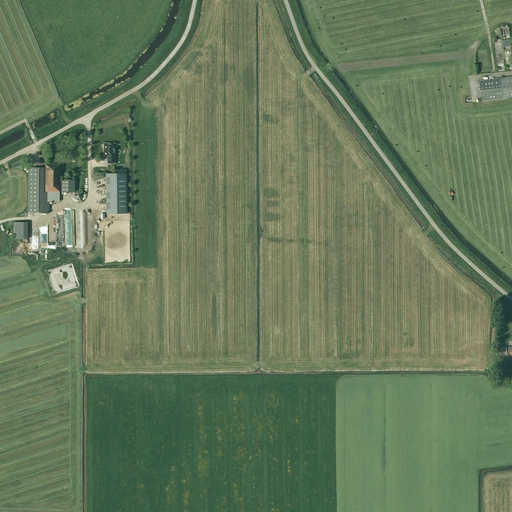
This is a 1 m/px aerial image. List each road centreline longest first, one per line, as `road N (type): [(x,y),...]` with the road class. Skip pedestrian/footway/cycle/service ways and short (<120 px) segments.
road 1 (unclassified): [(511,302),(466,266),(428,221),(309,58),(286,0)]
road 2 (unclassified): [(195,0),(182,41),(142,84),(0,162)]
